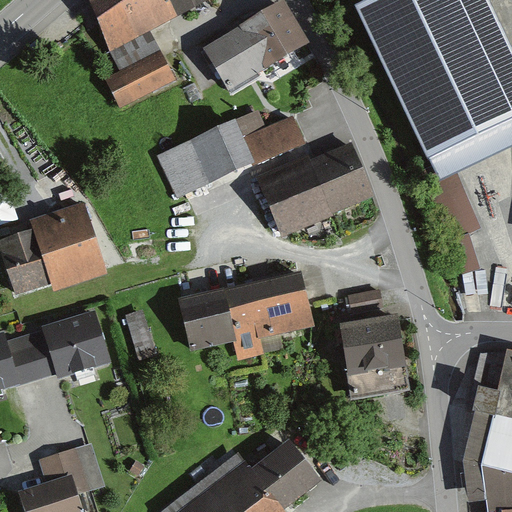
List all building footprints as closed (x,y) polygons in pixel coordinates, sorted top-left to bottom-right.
[(88,0),(88,1),(123,75),(108,84),(119,114),(178,80),(152,35),(213,0),(88,0)] [(511,51),(488,0),(361,0),(362,0),(431,146),(451,203),(440,208),(469,290),(490,287),(485,269),(481,270),(468,231),(480,226),(454,166),(511,138),(511,51)] [(308,46),(280,2),(197,54),(224,98),(308,46)] [(178,202),(304,137),(295,120),(272,133),(261,112),(229,128),(226,123),(156,159),(178,202)] [(368,189),(351,149),(269,183),(286,224),(368,189)] [(105,275),(87,212),(0,238),(0,258),(13,303),(105,275)] [(315,328),(304,278),(179,304),(189,354),(228,346),(232,365),(283,354),(279,335),(315,328)] [(3,342),(0,342),(0,395),(109,368),(97,318),(36,333),(37,339),(4,348),(3,342)] [(412,387),(404,327),(336,336),(344,395),(412,387)] [(511,480),(511,356),(504,355),(475,471),(511,480)] [(278,511),(316,483),(285,443),(246,473),(235,459),(165,511),(278,511)] [(21,496),(24,511),(83,511),(79,497),(94,493),(83,451),(44,461),(51,488),(21,496)]
